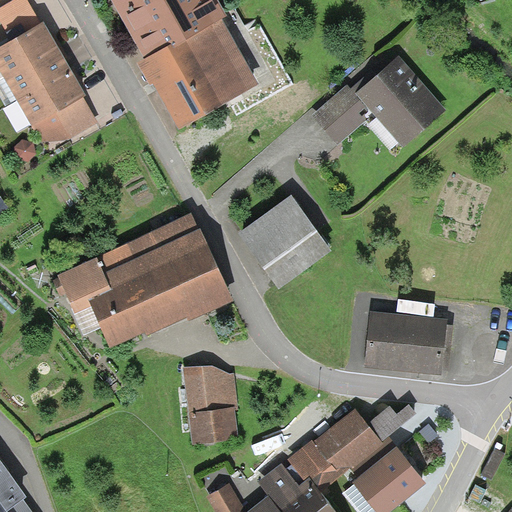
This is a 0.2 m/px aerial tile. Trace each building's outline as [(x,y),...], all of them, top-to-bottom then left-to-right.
[(0,20),(12,42),(42,25),(27,0),(16,0),(0,9),(0,20)] [(110,0),(146,63),(221,20),(227,18),(216,0),(110,0)] [(260,86),(221,20),(146,63),(141,66),(180,133),(260,86)] [(0,49),(0,73),(33,129),(84,100),(87,98),(44,24),(42,25),(12,42),(0,49)] [(404,149),(447,111),(399,57),(364,88),(356,95),(367,107),(404,149)] [(356,95),(364,88),(359,83),(351,89),(348,85),(312,117),(337,146),(365,121),(360,114),(367,107),(356,95)] [(84,100),(33,129),(41,143),(69,140),(99,123),(84,100)] [(0,214),(9,207),(0,196),(0,214)] [(238,235),(279,293),(332,255),(292,197),(238,235)] [(233,303),(193,215),(57,277),(75,317),(90,310),(109,350),(145,334),(147,338),(187,320),(189,323),(233,303)] [(448,321),(371,313),(365,368),(442,376),(442,371),(449,372),(454,327),(447,326),(448,321)] [(183,368),(193,445),(239,440),(235,411),(238,410),(235,374),(230,374),(213,367),(183,368)] [(389,408),(368,425),(382,443),(417,415),(409,406),(396,416),(389,408)] [(310,481),(320,494),(351,470),(359,481),(398,450),(390,441),(384,446),(382,443),(368,425),(356,410),(314,443),(312,441),(288,460),(307,483),(310,481)] [(359,481),(354,485),(374,511),(393,511),(426,486),(398,450),(359,481)] [(0,462),(0,511),(31,511),(24,502),(27,500),(0,462)] [(334,511),(320,494),(310,481),(307,483),(300,488),(282,465),(257,484),(268,498),(278,511),(334,511)] [(207,497),(215,511),(245,511),(229,483),(207,497)] [(278,511),(268,498),(250,511),(278,511)]
